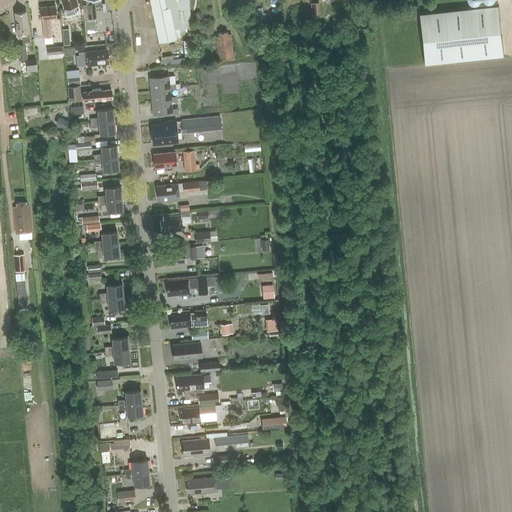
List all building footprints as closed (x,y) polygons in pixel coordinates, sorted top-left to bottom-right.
[(73,7),(78,6),(76,0),(61,0),(70,21),(77,20),(73,7)] [(114,0),(107,0),(108,8),(115,8),(114,0)] [(149,0),(159,44),(177,40),(174,29),(179,28),(179,32),(189,31),(188,27),(192,27),(189,4),(188,0),(149,0)] [(311,14),(319,13),(318,3),(310,4),(311,14)] [(97,18),(95,4),(83,6),(84,19),(97,18)] [(500,5),(420,14),(425,64),(506,56),(500,5)] [(50,20),(57,19),(56,6),(40,8),(42,21),(44,38),(52,37),(50,20)] [(198,20),(203,17),(199,11),(195,15),(198,20)] [(23,43),(30,42),(26,12),(14,13),(17,36),(22,36),(23,43)] [(86,31),(97,30),(95,19),(85,21),(86,31)] [(219,62),(234,60),(231,35),(228,36),(227,33),(218,34),(219,37),(216,38),(219,62)] [(19,61),(27,60),(25,45),(17,46),(19,61)] [(107,53),(104,53),(104,50),(84,52),(79,53),(79,56),(76,57),(77,67),(80,67),(86,66),(86,67),(106,65),(106,62),(108,61),(107,53)] [(28,72),(37,71),(36,60),(26,61),(28,72)] [(169,76),(149,78),(151,91),(170,88),(170,90),(176,90),(176,89),(175,85),(170,85),(169,76)] [(68,85),(80,84),(79,77),(67,78),(68,85)] [(81,100),(80,87),(68,88),(69,102),(81,100)] [(83,102),(112,99),(111,90),(100,91),(100,88),(91,89),(92,92),(82,93),(83,102)] [(170,88),(151,91),(152,103),(172,101),(172,103),(177,102),(176,97),(171,98),(170,90),(170,88)] [(172,101),(152,103),(153,115),(172,113),(172,115),(178,114),(178,109),(173,110),(172,103),(172,101)] [(98,118),(90,119),(91,124),(114,121),(113,109),(97,111),(98,118)] [(69,122),(59,117),(55,125),(65,129),(69,122)] [(206,130),(221,128),(220,118),(206,119),(205,119),(182,121),(183,133),(207,131),(206,130)] [(114,121),(91,124),(91,128),(99,128),(100,135),(116,133),(114,121)] [(178,142),(176,122),(166,123),(166,125),(152,126),(153,144),(178,142)] [(77,151),(92,150),(92,143),(77,145),(77,151)] [(102,155),(94,155),(94,160),(118,158),(117,145),(101,147),(102,155)] [(185,172),(199,170),(198,165),(196,165),(194,151),(183,152),(185,172)] [(155,169),(176,167),(175,153),(154,155),(155,163),(153,164),(153,166),(155,167),(155,169)] [(118,158),(94,160),(95,164),(103,164),(103,171),(119,170),(118,158)] [(81,182),(96,181),(96,174),(80,175),(81,182)] [(205,181),(179,184),(180,199),(187,198),(187,195),(207,193),(205,181)] [(179,199),(178,184),(157,187),(158,202),(179,199)] [(106,196),(98,197),(99,201),(122,199),(121,187),(105,188),(106,196)] [(122,199),(99,201),(99,206),(107,205),(108,213),(123,211),(122,199)] [(16,234),(32,232),(30,205),(26,205),(26,202),(17,203),(17,207),(14,207),(16,234)] [(198,219),(208,218),(208,211),(197,212),(198,219)] [(83,224),(100,222),(99,215),(82,217),(83,224)] [(182,224),(190,223),(189,217),(182,218),(181,215),(163,217),(163,220),(160,221),(161,229),(164,229),(165,232),(182,230),(182,224)] [(87,232),(101,230),(100,223),(87,225),(87,232)] [(102,241),(94,242),(95,246),(118,244),(117,232),(101,233),(102,241)] [(210,232),(195,233),(196,244),(211,242),(210,232)] [(269,239),(261,240),(261,250),(269,250),(269,239)] [(118,244),(95,246),(95,251),(97,251),(98,258),(119,256),(118,244)] [(197,245),(198,257),(207,256),(206,244),(197,245)] [(191,260),(197,259),(195,247),(189,247),(189,248),(175,250),(175,252),(164,253),(165,266),(186,264),(185,259),(191,259),(191,260)] [(15,272),(26,271),(24,255),(13,256),(15,272)] [(206,286),(216,285),(215,277),(170,281),(170,284),(167,284),(168,294),(171,293),(171,296),(189,294),(188,288),(199,287),(200,294),(207,293),(206,286)] [(19,312),(27,311),(24,280),(16,281),(19,312)] [(107,293),(99,294),(100,299),(123,296),(122,284),(106,286),(107,293)] [(263,299),(274,298),(273,285),(262,286),(263,299)] [(123,296),(100,299),(100,303),(108,303),(109,310),(125,309),(123,296)] [(190,321),(206,320),(205,311),(194,312),(194,314),(190,314),(190,312),(172,314),(172,317),(170,317),(171,326),(174,326),(174,329),(191,327),(190,321)] [(104,317),(93,318),(94,326),(99,326),(105,325),(104,317)] [(267,332),(279,331),(278,319),(266,320),(267,332)] [(105,325),(99,326),(100,334),(112,333),(111,324),(105,325)] [(221,335),(233,334),(232,324),(220,325),(221,335)] [(112,347),(105,347),(105,352),(129,350),(128,338),(112,339),(112,347)] [(177,361),(202,358),(201,342),(173,345),(174,358),(177,358),(177,361)] [(129,350),(105,352),(106,357),(113,356),(114,363),(130,362),(129,350)] [(202,372),(220,370),(220,362),(201,364),(202,372)] [(97,379),(118,377),(117,369),(96,371),(97,379)] [(202,374),(176,377),(177,389),(180,388),(181,391),(185,391),(185,393),(184,393),(184,395),(185,396),(185,397),(195,396),(195,392),(203,391),(202,374)] [(282,383),(274,384),(275,392),(283,391),(282,383)] [(126,400),(118,401),(118,406),(142,403),(141,391),(125,393),(126,400)] [(199,404),(219,401),(218,393),(198,396),(199,404)] [(283,398),(277,400),(282,411),(287,408),(283,398)] [(142,403),(118,406),(119,410),(127,410),(127,417),(143,415),(142,403)] [(182,412),(180,412),(180,421),(184,421),(184,424),(216,421),(215,406),(199,408),(182,409),(182,412)] [(262,419),(263,429),(287,426),(286,416),(262,419)] [(248,434),(226,436),(227,444),(248,442),(248,434)] [(187,457),(210,454),(208,439),(185,441),(186,444),(182,444),(183,454),(187,454),(187,457)] [(111,450),(131,448),(131,440),(115,442),(115,443),(111,443),(111,450)] [(217,464),(233,462),(232,455),(216,457),(217,464)] [(133,470),(125,471),(125,475),(149,473),(148,460),(132,462),(133,470)] [(149,473),(125,475),(126,479),(133,479),(134,486),(150,485),(149,473)] [(189,483),(187,484),(187,492),(191,492),(191,495),(217,493),(217,490),(221,489),(230,489),(229,478),(216,479),(216,478),(189,480),(189,483)] [(124,502),(135,500),(134,490),(123,492),(124,502)]
